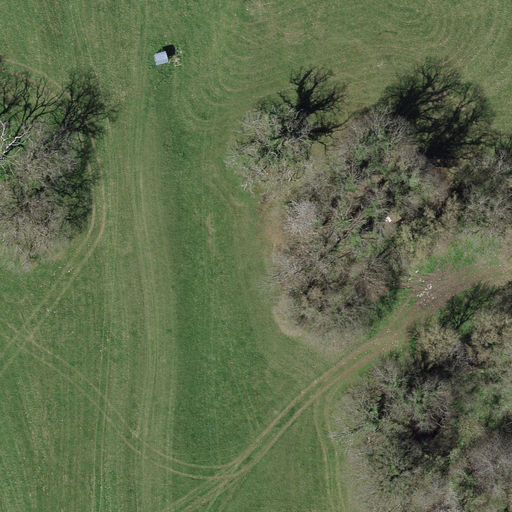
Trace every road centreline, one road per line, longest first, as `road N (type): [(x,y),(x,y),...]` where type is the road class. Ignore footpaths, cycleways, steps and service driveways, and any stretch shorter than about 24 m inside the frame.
road 1 (track): [(140,511),(146,438),(138,109),(149,30),(130,0)]
road 2 (track): [(222,511),(240,480),(342,366),(425,297)]
